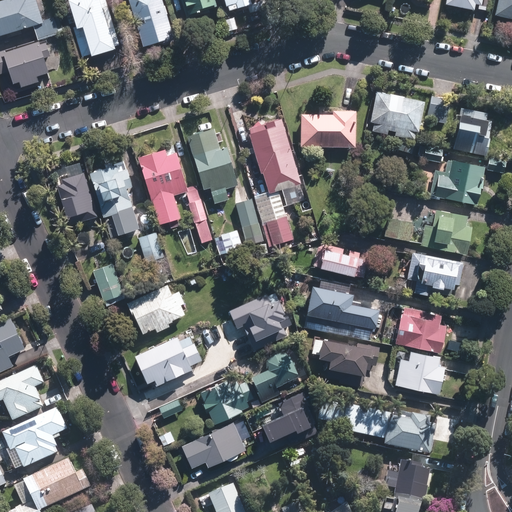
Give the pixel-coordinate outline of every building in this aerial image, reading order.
[(0,33),(1,36),(35,25),(39,38),(59,32),(55,17),(45,20),(38,0),(3,0),(0,1),(0,33)] [(119,43),(106,0),(72,0),(80,25),(75,27),(84,56),(88,55),(88,57),(117,48),(116,44),(119,43)] [(131,0),(145,46),(176,37),(165,0),(131,0)] [(218,4),(216,0),(183,0),(188,15),(217,6),(217,4),(218,4)] [(232,10),(254,3),(253,0),(226,0),(228,5),(230,4),(232,10)] [(483,4),(483,0),(448,0),(448,3),(476,9),(477,3),(483,4)] [(511,0),(499,0),(496,14),(511,17),(511,0)] [(51,54),(48,42),(42,44),(41,41),(7,52),(6,49),(0,51),(0,73),(11,70),(15,84),(21,82),(23,87),(40,82),(39,76),(51,72),(46,55),(51,54)] [(452,99),(432,95),(428,118),(447,122),(452,99)] [(488,111),(462,106),(461,113),(462,113),(455,149),(488,154),(494,119),(487,117),(488,111)] [(358,116),(358,109),(335,109),(335,112),(303,112),(302,144),(357,146),(358,116)] [(302,182),(283,117),(250,126),(269,192),(302,182)] [(249,177),(238,180),(228,145),(221,147),(215,127),(189,134),(196,160),(197,159),(206,188),(212,186),(213,189),(216,202),(229,198),(226,187),(233,185),(238,201),(254,196),(249,177)] [(442,161),(444,149),(428,146),(426,158),(442,161)] [(198,185),(189,187),(178,151),(169,154),(167,147),(140,155),(153,200),(155,200),(161,223),(181,217),(175,194),(189,190),(202,239),(212,236),(198,185)] [(507,160),(491,157),(488,169),(505,172),(507,160)] [(450,172),(436,170),(432,193),(445,196),(478,203),(485,165),(452,159),(452,161),(448,160),(446,171),(450,172)] [(117,163),(91,171),(111,235),(127,230),(129,229),(137,227),(141,226),(128,185),(133,184),(128,167),(119,170),(117,163)] [(98,214),(85,171),(62,178),(63,182),(59,183),(71,222),(98,214)] [(263,235),(253,198),(236,202),(247,239),(263,235)] [(473,225),(467,223),(469,214),(437,208),(434,225),(427,223),(423,244),(468,252),(472,233),(471,232),(473,225)] [(270,246),(294,238),(286,214),(263,221),(270,246)] [(414,222),(389,217),(386,234),(411,239),(414,222)] [(165,255),(157,231),(140,237),(147,260),(165,255)] [(350,253),(344,251),(345,247),(326,242),(325,247),(320,246),(315,264),(367,277),(372,259),(360,256),(361,251),(351,249),(350,253)] [(417,279),(415,290),(434,294),(436,284),(445,286),(445,284),(455,286),(457,274),(461,274),(463,260),(414,251),(411,262),(408,277),(417,279)] [(111,262),(86,271),(90,284),(96,282),(102,300),(122,293),(111,262)] [(266,278),(256,281),(259,287),(268,284),(266,278)] [(165,283),(124,301),(132,317),(133,316),(141,333),(153,327),(155,330),(167,325),(166,322),(171,320),(170,319),(183,313),(178,303),(182,301),(177,289),(169,293),(165,283)] [(312,284),(304,319),(352,329),(354,321),(372,325),(376,307),(348,301),(350,292),(312,284)] [(439,313),(402,306),(401,312),(399,312),(396,326),(383,323),(380,337),(394,340),(393,342),(438,351),(443,324),(437,323),(439,313)] [(215,315),(172,334),(185,362),(191,359),(193,364),(229,348),(227,343),(239,338),(231,321),(220,326),(215,315)] [(0,363),(8,360),(6,355),(14,351),(8,339),(17,335),(9,317),(0,321),(0,363)] [(287,321),(267,330),(273,342),(292,333),(287,321)] [(337,381),(360,386),(364,367),(368,367),(369,363),(374,363),(378,345),(356,341),(355,344),(319,337),(315,356),(328,359),(325,375),(338,377),(337,381)] [(393,384),(436,393),(442,368),(433,366),(435,355),(408,349),(406,359),(399,357),(393,384)] [(260,401),(278,393),(274,384),(296,375),(288,357),(281,352),(273,352),(266,358),(265,367),(249,374),(260,401)] [(0,400),(1,400),(10,421),(42,407),(33,387),(42,383),(34,366),(0,381),(0,400)] [(228,382),(226,378),(198,391),(213,423),(241,410),(241,408),(247,405),(245,399),(252,396),(245,379),(237,383),(235,379),(228,382)] [(309,393),(295,397),(298,408),(312,403),(309,393)] [(177,398),(157,406),(162,416),(181,408),(177,398)] [(322,402),(318,419),(319,419),(340,424),(339,429),(382,438),(381,444),(427,454),(433,424),(425,422),(427,416),(409,412),(408,418),(388,414),(389,412),(345,403),(344,407),(322,402)] [(55,407),(0,433),(9,450),(13,448),(22,468),(54,453),(51,447),(54,446),(50,436),(65,429),(55,407)] [(228,460),(235,456),(236,452),(244,448),(232,420),(193,437),(196,444),(190,447),(196,462),(202,459),(205,465),(224,457),(228,460)] [(266,439),(248,446),(254,460),(272,453),(266,439)] [(307,452),(289,459),(293,471),(311,464),(307,452)] [(74,473),(67,459),(23,479),(37,510),(32,511),(17,511),(15,508),(4,511),(39,511),(38,509),(89,486),(82,469),(74,473)] [(392,493),(424,500),(426,487),(425,487),(428,470),(420,468),(421,465),(399,460),(396,472),(386,470),(383,486),(393,488),(392,493)] [(207,493),(214,511),(243,511),(231,483),(207,493)] [(424,500),(392,493),(392,494),(391,498),(379,495),(376,511),(382,511),(420,511),(423,501),(424,500)] [(303,511),(298,500),(280,507),(281,511),(303,511)]
